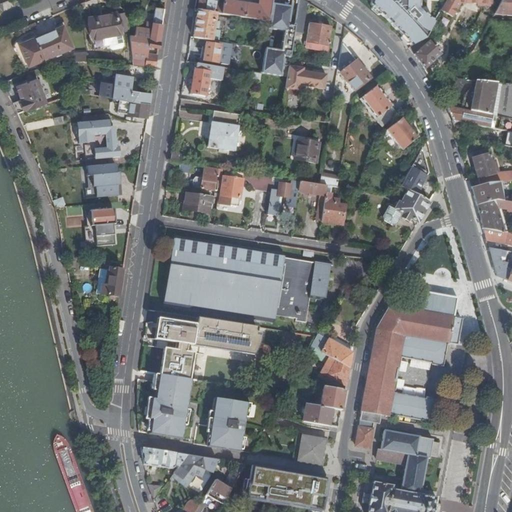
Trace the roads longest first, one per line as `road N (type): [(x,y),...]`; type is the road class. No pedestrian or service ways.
road 1 (residential): [(181,0),(121,417)]
road 2 (residential): [(121,417),(87,407),(43,197),(0,101)]
road 3 (residential): [(344,444),(364,321),(425,229),(464,216)]
road 4 (residential): [(333,0),(410,74),(432,111),(464,216)]
road 5 (residential): [(485,511),(504,382)]
